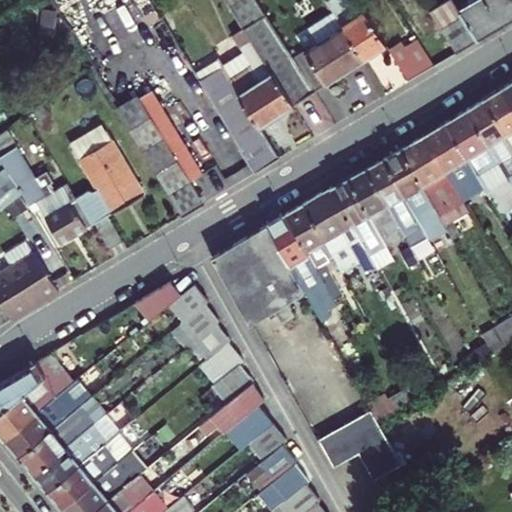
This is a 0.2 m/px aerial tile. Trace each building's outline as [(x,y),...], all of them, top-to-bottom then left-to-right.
[(224,0),(233,13),(243,28),(293,106),(315,92),(292,57),(275,30),(255,0),(224,0)] [(324,0),(338,23),(362,60),(384,47),(382,40),(356,0),(324,0)] [(447,0),(429,12),(455,53),(476,41),(457,10),(449,0),(447,0)] [(511,0),(474,0),(457,10),(476,41),(511,19),(511,0)] [(55,12),(42,12),(41,33),(53,34),(55,12)] [(243,28),(233,13),(228,16),(237,32),(243,28)] [(292,57),(315,92),(362,60),(338,23),(335,25),(338,30),(292,57)] [(216,60),(193,74),(253,173),(279,158),(259,127),(293,106),(243,28),(237,32),(231,36),(241,52),(220,65),(216,60)] [(394,33),(382,40),(384,47),(407,82),(434,66),(417,40),(404,49),(394,33)] [(511,81),(501,88),(511,105),(511,81)] [(511,105),(501,88),(483,99),(511,146),(511,105)] [(151,90),(139,97),(189,180),(202,171),(151,90)] [(189,180),(139,97),(137,95),(116,108),(182,217),(204,204),(189,180)] [(511,146),(483,99),(465,110),(511,185),(511,146)] [(511,208),(511,185),(465,110),(444,123),(488,194),(501,215),(511,208)] [(444,123),(423,136),(462,201),(474,194),(478,200),(488,194),(444,123)] [(37,201),(40,208),(61,243),(91,225),(91,224),(75,196),(67,183),(53,191),(48,183),(41,187),(9,133),(12,130),(9,127),(0,133),(0,161),(21,193),(29,206),(37,201)] [(106,130),(101,133),(107,143),(112,140),(106,130)] [(101,133),(73,151),(95,188),(110,214),(143,195),(112,140),(107,143),(101,133)] [(422,136),(401,148),(439,216),(464,203),(462,201),(423,136),(422,136)] [(439,216),(401,148),(384,158),(422,226),(422,228),(440,218),(439,216)] [(422,226),(384,158),(366,167),(404,236),(422,226)] [(0,161),(0,210),(21,193),(0,161)] [(404,236),(366,167),(348,177),(386,246),(404,236)] [(386,246),(348,177),(331,187),(370,256),(380,251),(385,260),(387,264),(394,260),(386,246)] [(303,203),(331,254),(349,244),(353,252),(364,271),(375,265),(370,256),(331,187),(303,203)] [(87,189),(75,196),(91,224),(94,222),(108,248),(121,240),(106,215),(110,214),(95,188),(92,190),(87,189)] [(37,201),(29,206),(33,213),(40,208),(37,201)] [(331,254),(303,203),(286,214),(334,299),(342,294),(329,270),(325,262),(334,258),(331,254)] [(444,225),(452,220),(468,210),(464,203),(439,216),(440,218),(444,225)] [(334,299),(286,214),(266,225),(305,292),(310,301),(311,301),(322,321),(331,315),(325,304),(334,299)] [(440,218),(422,228),(424,230),(429,239),(446,229),(444,225),(440,218)] [(460,236),(452,220),(444,225),(446,229),(452,240),(460,236)] [(305,292),(266,225),(212,258),(250,325),(275,309),(282,321),(295,313),(289,302),(305,292)] [(404,236),(407,240),(424,230),(422,228),(422,226),(404,236)] [(10,265),(0,270),(0,302),(10,319),(57,291),(35,254),(33,255),(24,241),(4,253),(10,265)] [(370,256),(375,265),(385,260),(380,251),(370,256)] [(364,271),(353,252),(349,254),(360,273),(364,271)] [(325,262),(329,270),(338,265),(334,258),(325,262)] [(370,292),(360,273),(346,281),(357,299),(370,292)] [(171,282),(136,302),(150,321),(171,303),(182,295),(171,282)] [(171,303),(185,320),(206,303),(209,301),(195,284),(182,295),(171,303)] [(181,323),(195,341),(217,323),(220,320),(206,303),(185,320),(181,323)] [(195,341),(181,323),(172,330),(187,347),(194,342),(195,341)] [(217,323),(195,341),(194,342),(208,359),(229,341),(231,340),(217,323)] [(510,343),(504,332),(499,325),(483,335),(493,353),(510,343)] [(493,353),(483,335),(465,345),(476,364),(493,353)] [(240,363),(245,359),(229,341),(208,359),(206,361),(221,379),(240,363)] [(41,365),(45,362),(58,377),(66,371),(51,353),(38,360),(41,365)] [(0,413),(47,375),(41,365),(38,360),(0,382),(0,413)] [(0,413),(0,431),(5,438),(74,382),(66,371),(58,377),(45,362),(41,365),(47,375),(0,413)] [(221,379),(214,384),(228,402),(252,382),(255,380),(240,363),(221,379)] [(5,438),(19,455),(80,406),(90,397),(76,381),(74,382),(5,438)] [(226,433),(227,431),(260,404),(266,400),(252,382),(228,402),(212,415),(226,433)] [(387,399),(394,412),(412,401),(405,389),(387,399)] [(394,412),(387,399),(384,394),(368,403),(371,409),(378,421),(394,412)] [(94,424),(107,413),(92,396),(90,397),(80,406),(94,424)] [(260,404),(227,431),(238,445),(247,436),(252,441),(274,423),(275,423),(260,404)] [(19,455),(34,473),(94,424),(80,406),(19,455)] [(403,464),(378,421),(371,409),(318,439),(334,468),(359,454),(374,481),(403,464)] [(107,413),(94,424),(103,434),(115,424),(107,413)] [(250,442),(264,459),(284,443),(288,440),(274,423),(252,441),(250,442)] [(34,473),(47,490),(117,433),(120,430),(115,424),(103,434),(94,424),(34,473)] [(47,490),(62,508),(132,451),(117,433),(47,490)] [(260,462),(274,480),(295,463),(298,460),(284,443),(264,459),(260,462)] [(62,508),(65,511),(91,511),(140,473),(145,468),(132,451),(62,508)] [(304,474),(295,463),(274,480),(273,481),(282,491),(304,474)] [(91,511),(128,511),(147,497),(154,490),(140,473),(91,511)] [(280,505),(286,511),(305,511),(319,502),(321,499),(308,483),(280,505)] [(192,511),(195,510),(183,496),(163,511),(192,511)] [(128,511),(159,511),(147,497),(128,511)] [(327,511),(319,502),(305,511),(327,511)]
